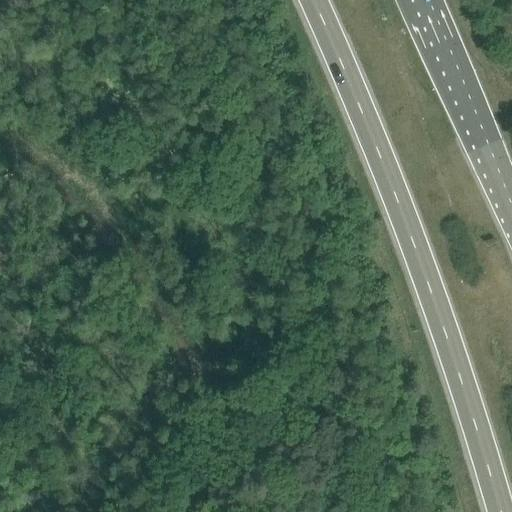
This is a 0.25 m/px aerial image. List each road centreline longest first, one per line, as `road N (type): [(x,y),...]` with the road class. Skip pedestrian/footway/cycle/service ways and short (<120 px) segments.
road 1 (trunk): [(315,0),(427,283),(498,511)]
road 2 (trunk): [(511,212),(428,0)]
